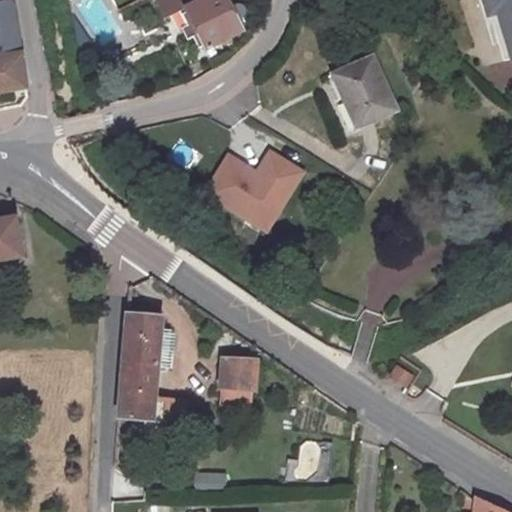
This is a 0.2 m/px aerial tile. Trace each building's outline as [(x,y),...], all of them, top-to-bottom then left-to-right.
[(173,0),(156,10),(157,12),(161,10),(165,19),(173,22),(181,18),(188,20),(185,21),(207,62),(228,51),(247,41),(242,31),(248,28),(249,27),(250,26),(251,24),(251,23),(251,21),(250,20),(250,19),(248,17),(247,16),(246,15),(244,15),(243,15),(235,18),(227,1),(224,2),(223,1),(225,0),(173,0)] [(511,0),(487,0),(493,20),(505,17),(511,39),(511,0)] [(26,58),(16,1),(0,3),(0,104),(31,99),(26,58)] [(86,49),(101,40),(94,10),(77,15),(86,49)] [(361,138),(400,121),(377,69),(339,86),(361,138)] [(234,167),(211,205),(242,224),(247,215),(277,233),(307,183),(275,163),(262,185),(234,167)] [(277,233),(247,215),(242,224),(271,242),(277,233)] [(0,226),(0,265),(21,261),(14,224),(0,226)] [(126,319),(117,417),(149,419),(156,322),(126,319)] [(244,364),(211,362),(209,391),(242,394),(244,364)] [(406,375),(395,381),(403,394),(413,387),(406,375)] [(160,398),(159,424),(184,424),(185,398),(160,398)] [(329,484),(329,443),(299,442),(299,484),(329,484)] [(224,473),(189,476),(191,495),(225,493),(224,473)] [(503,511),(478,495),(474,511),(503,511)]
